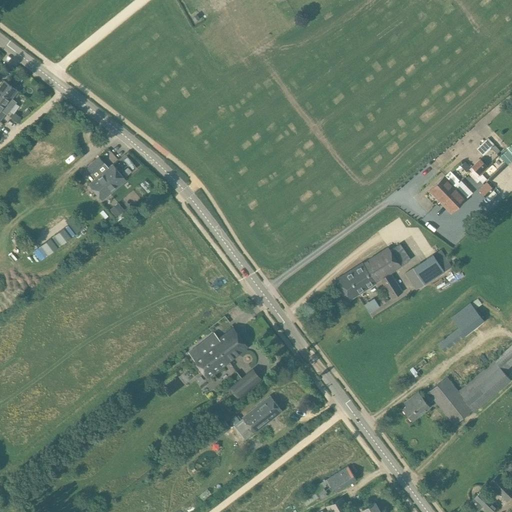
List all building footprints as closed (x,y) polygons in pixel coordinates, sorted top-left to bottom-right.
[(192,18),(196,22),(201,19),(197,14),(192,18)] [(155,19),(145,27),(156,38),(165,30),(155,19)] [(175,38),(190,26),(187,22),(171,34),(175,38)] [(0,101),(11,86),(5,81),(0,87),(0,101)] [(11,86),(0,101),(0,119),(1,120),(6,113),(7,113),(17,101),(12,98),(18,91),(11,86)] [(15,112),(11,117),(18,122),(19,124),(22,120),(21,118),(21,117),(15,112)] [(497,154),(500,151),(488,138),(477,148),(483,155),(491,148),(497,154)] [(99,157),(87,167),(92,173),(96,178),(89,184),(102,200),(126,180),(113,164),(108,169),(104,164),(105,163),(99,157)] [(133,169),(136,166),(128,157),(124,160),(133,169)] [(480,158),(466,171),(478,183),(480,181),(482,183),(487,179),(482,174),(489,167),(480,158)] [(445,176),(430,191),(440,201),(455,186),(459,183),(458,182),(459,180),(451,171),(446,176),(445,176)] [(478,190),(485,197),(494,189),(487,182),(478,190)] [(467,198),(455,186),(440,201),(451,213),(467,198)] [(118,203),(110,209),(116,217),(124,210),(118,203)] [(103,210),(100,212),(105,219),(108,216),(103,210)] [(74,216),(66,221),(75,235),(84,229),(74,216)] [(41,261),(75,235),(68,225),(34,251),(41,261)] [(390,273),(401,266),(389,247),(339,279),(352,298),(381,280),(393,298),(402,292),(390,273)] [(412,266),(413,267),(405,273),(417,289),(424,284),(425,285),(445,272),(445,271),(452,266),(441,249),(434,254),(433,253),(412,266)] [(365,307),(369,313),(380,307),(376,300),(365,307)] [(438,343),(445,351),(465,336),(485,321),(470,302),(451,317),(458,327),(438,343)] [(190,353),(209,377),(247,347),(234,330),(220,341),(215,334),(190,353)] [(418,392),(404,403),(406,406),(404,408),(413,420),(430,407),(428,404),(434,400),(454,425),(473,411),(473,412),(511,380),(504,371),(511,364),(511,344),(458,391),(447,377),(423,397),(418,392)] [(244,376),(231,387),(239,396),(252,386),(244,376)] [(234,425),(241,434),(250,427),(255,434),(283,411),(270,396),(234,425)] [(206,429),(204,431),(212,441),(214,439),(215,441),(231,428),(221,416),(205,428),(206,429)] [(167,446),(159,452),(164,458),(172,451),(167,446)] [(349,466),(327,480),(334,491),(335,493),(356,479),(355,476),(349,466)] [(488,483),(506,501),(511,495),(511,488),(497,474),(488,483)] [(478,511),(483,506),(489,511),(494,511),(498,508),(481,491),(470,503),(478,511)] [(381,511),(375,502),(362,510),(363,511),(355,511),(353,508),(350,510),(343,497),(326,507),(328,511),(381,511)]
